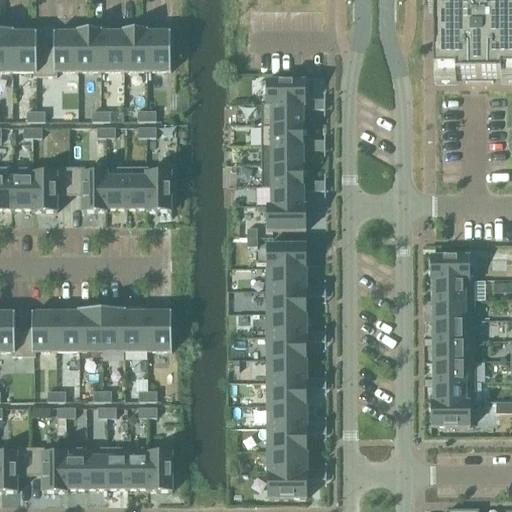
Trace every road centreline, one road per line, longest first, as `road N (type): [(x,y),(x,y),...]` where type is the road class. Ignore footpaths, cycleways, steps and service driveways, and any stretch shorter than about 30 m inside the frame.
road 1 (residential): [(348,209),(352,472)]
road 2 (residential): [(403,472),(401,209)]
road 3 (residential): [(401,209),(401,96),(385,0)]
road 4 (residential): [(360,0),(348,209)]
road 5 (residential): [(168,267),(0,267)]
